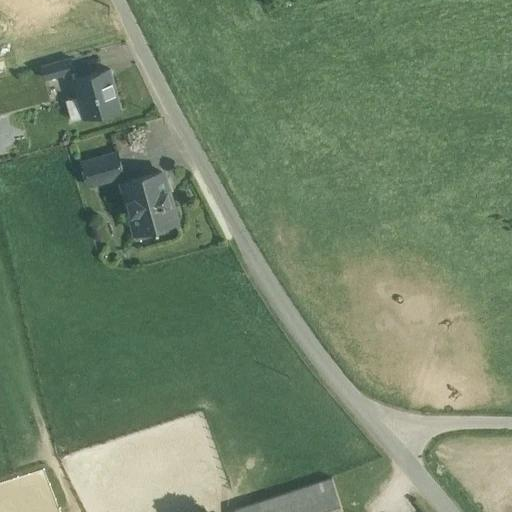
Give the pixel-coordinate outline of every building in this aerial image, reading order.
[(71,57),(43,65),(46,77),(75,69),(71,57)] [(111,68),(73,78),(83,116),(121,106),(111,68)] [(117,151),(82,161),(89,184),(124,175),(117,151)] [(162,171),(124,181),(137,231),(176,221),(162,171)] [(343,511),(332,478),(235,509),(235,511),(343,511)]
